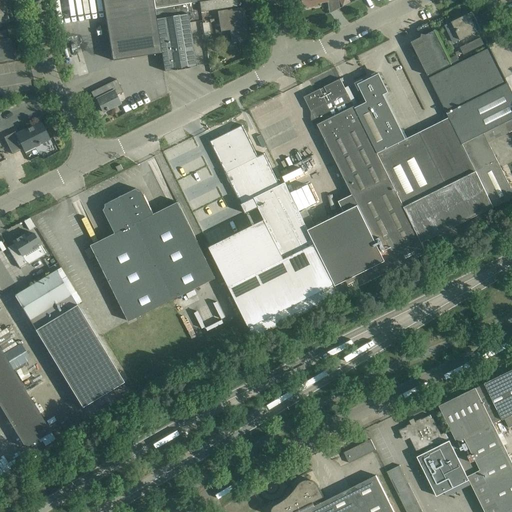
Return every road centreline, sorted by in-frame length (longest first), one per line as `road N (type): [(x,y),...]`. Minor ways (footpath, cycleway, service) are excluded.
road 1 (tertiary): [(419,314),(360,329),(131,449),(32,511)]
road 2 (tertiary): [(106,511),(419,314)]
road 3 (unclassified): [(188,511),(511,338)]
road 4 (unclassified): [(92,156),(290,58)]
road 5 (unclassified): [(92,156),(54,81),(36,0)]
road 6 (unclassified): [(290,58),(414,0)]
